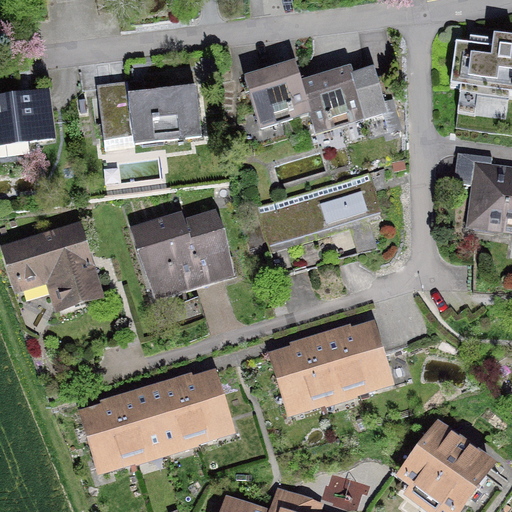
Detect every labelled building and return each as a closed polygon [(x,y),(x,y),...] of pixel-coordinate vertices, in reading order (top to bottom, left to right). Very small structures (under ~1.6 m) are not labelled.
[(511,40),(501,39),(501,40),(494,39),(492,49),(456,45),(450,88),(511,95),(511,40)] [(301,85),(295,65),(245,80),(257,122),(308,112),(300,85),(301,85)] [(350,70),(301,85),(300,85),(308,112),(313,127),(362,118),(363,121),(366,120),(353,80),(350,70)] [(373,74),(353,80),(366,120),(386,114),(373,74)] [(104,143),(133,139),(134,145),(201,137),(195,86),(128,95),(127,85),(97,88),(104,143)] [(47,95),(0,101),(0,140),(29,137),(30,143),(53,140),(47,95)] [(511,175),(490,172),(492,160),(464,156),(460,186),(477,188),(473,218),(503,222),(503,224),(503,226),(504,228),(505,229),(508,230),(511,230),(511,175)] [(384,170),(256,209),(270,255),(300,246),(298,240),(381,215),(372,186),(384,182),(384,170)] [(185,232),(181,218),(137,231),(152,277),(158,275),(164,294),(222,276),(218,263),(225,261),(211,217),(189,223),(191,230),(185,232)] [(75,231),(6,253),(17,286),(43,278),(55,284),(63,308),(96,298),(75,231)] [(198,299),(165,309),(177,347),(210,336),(198,299)] [(91,319),(100,350),(129,341),(120,310),(91,319)] [(339,343),(355,396),(377,389),(372,375),(386,370),(373,329),(351,335),(352,339),(339,343)] [(355,396),(339,343),(308,353),(324,405),(325,405),(323,398),(352,389),(354,396),(355,396)] [(324,405),(308,353),(295,357),(294,353),(272,359),(285,401),(298,397),(303,412),(324,405)] [(180,392),(194,437),(196,444),(218,438),(213,423),(227,419),(214,377),(192,384),(194,388),(180,392)] [(148,397),(163,446),(194,437),(180,392),(165,396),(164,392),(148,397)] [(118,411),(132,456),(163,446),(148,397),(133,402),(134,406),(118,411)] [(132,456),(118,411),(105,415),(104,411),(82,417),(95,459),(108,455),(113,469),(134,463),(132,456)] [(457,511),(490,468),(439,430),(403,479),(447,511),(457,511)] [(316,511),(318,508),(280,495),(274,511),(250,511),(230,505),(227,511),(316,511)]
